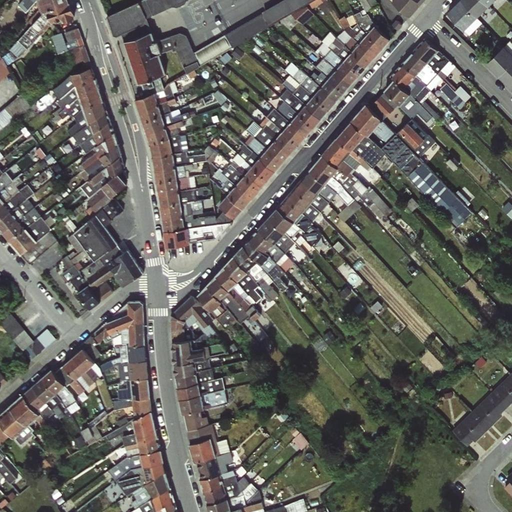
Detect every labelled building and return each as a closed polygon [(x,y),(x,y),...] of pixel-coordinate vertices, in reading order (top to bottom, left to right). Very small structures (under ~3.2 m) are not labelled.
[(22,0),(18,4),(26,11),(37,1),(37,0),(22,0)] [(37,0),(37,1),(40,12),(69,3),(68,0),(37,0)] [(409,17),(421,4),(416,0),(392,0),(391,1),(409,17)] [(478,16),(461,0),(449,13),(464,30),(478,16)] [(461,0),(478,16),(489,5),(483,0),(461,0)] [(69,3),(40,12),(41,14),(18,41),(20,43),(4,56),(9,64),(20,56),(28,47),(29,48),(37,29),(49,15),(52,23),(62,20),(63,22),(75,18),(69,3)] [(358,23),(383,48),(391,39),(363,15),(356,18),(358,23)] [(383,48),(358,23),(352,28),(349,25),(344,29),(352,37),(376,56),(383,48)] [(83,62),(84,67),(92,66),(84,26),(68,30),(75,63),(83,62)] [(54,34),(60,52),(71,48),(65,30),(54,34)] [(368,65),(345,45),(331,31),(323,41),(360,74),(368,65)] [(376,56),(352,37),(345,45),(368,65),(376,56)] [(425,37),(413,50),(442,78),(450,86),(452,84),(446,77),(456,65),(425,37)] [(360,74),(323,41),(317,48),(320,50),(318,53),(323,58),(352,83),(360,74)] [(511,64),(511,56),(504,48),(488,64),(499,76),(511,64)] [(413,50),(402,63),(430,89),(442,78),(413,50)] [(352,83),(323,58),(316,67),(321,72),(345,91),(352,83)] [(92,203),(96,208),(101,207),(133,183),(124,170),(127,167),(99,61),(91,67),(79,70),(51,91),(61,104),(64,116),(65,116),(77,113),(79,122),(70,128),(87,151),(102,147),(84,161),(93,172),(101,166),(112,163),(83,185),(90,193),(92,203)] [(337,100),(310,75),(291,62),(285,69),(290,73),(330,108),(337,100)] [(391,76),(394,79),(425,109),(429,106),(424,100),(432,91),(430,89),(402,63),(391,76)] [(511,87),(511,64),(499,76),(511,88),(511,87)] [(345,91),(321,72),(318,74),(314,71),(310,75),(337,100),(345,91)] [(330,108),(290,73),(282,83),(286,88),(321,118),(330,108)] [(437,121),(425,109),(394,79),(384,89),(399,104),(413,117),(418,113),(427,121),(430,119),(435,123),(437,121)] [(139,110),(176,98),(174,92),(177,92),(178,90),(176,85),(171,86),(169,82),(165,89),(135,99),(139,110)] [(321,118),(286,88),(283,92),(290,99),(287,102),(314,127),(321,118)] [(0,130),(31,106),(23,92),(0,110),(0,130)] [(143,121),(172,110),(170,106),(177,103),(176,98),(139,110),(143,121)] [(314,127),(287,102),(284,107),(277,103),(274,107),(307,135),(314,127)] [(366,103),(352,120),(369,135),(383,119),(366,103)] [(307,135),(274,107),(270,112),(267,109),(263,113),(267,117),(299,144),(307,135)] [(146,132),(182,119),(191,116),(189,111),(173,116),(172,110),(143,121),(146,132)] [(299,144),(267,117),(264,121),(267,124),(263,128),(291,152),(299,144)] [(435,141),(413,118),(397,134),(420,156),(435,141)] [(182,119),(146,132),(150,144),(171,138),(179,135),(177,128),(185,125),(182,119)] [(352,120),(337,137),(374,168),(387,152),(369,135),(352,120)] [(291,152),(263,128),(255,136),(284,160),(291,152)] [(152,157),(189,151),(185,133),(180,134),(180,137),(171,140),(171,138),(150,144),(152,157)] [(284,160),(255,136),(251,140),(244,135),(239,140),(244,144),(276,170),(284,160)] [(337,137),(323,154),(356,186),(374,168),(337,137)] [(276,170),(244,144),(238,151),(268,179),(276,170)] [(189,151),(152,157),(154,169),(193,162),(192,156),(190,157),(189,151)] [(268,179),(238,151),(233,157),(234,158),(229,163),(259,189),(268,179)] [(344,198),(356,186),(323,154),(317,161),(310,169),(344,198)] [(193,162),(154,169),(157,182),(187,176),(190,176),(188,169),(198,168),(198,164),(197,162),(193,162)] [(259,189),(229,163),(221,171),(251,198),(259,189)] [(251,198),(221,171),(219,168),(213,173),(218,178),(214,183),(227,194),(244,206),(251,198)] [(338,203),(344,198),(310,169),(302,179),(330,202),(333,199),(338,203)] [(3,172),(0,174),(0,190),(13,180),(6,170),(3,172)] [(13,180),(0,190),(0,205),(25,186),(22,182),(27,176),(24,171),(13,180)] [(187,176),(157,182),(158,192),(194,189),(197,188),(196,182),(188,183),(187,176)] [(322,211),(330,202),(302,179),(294,188),(322,211)] [(0,218),(32,195),(25,186),(0,205),(0,218)] [(314,221),(322,211),(294,188),(286,197),(314,221)] [(194,189),(158,192),(161,205),(196,199),(194,189)] [(244,206),(227,194),(219,204),(225,209),(235,216),(244,206)] [(32,195),(0,218),(0,228),(3,231),(30,209),(28,206),(35,200),(32,195)] [(286,197),(277,207),(299,227),(319,237),(322,234),(311,224),(314,221),(286,197)] [(196,199),(161,205),(163,218),(197,213),(203,212),(202,199),(196,199)] [(30,209),(3,231),(10,240),(42,216),(38,210),(42,206),(40,203),(30,209)] [(66,270),(92,308),(118,291),(110,279),(117,274),(125,286),(148,271),(132,247),(126,250),(108,223),(120,215),(113,204),(69,233),(81,252),(73,257),(70,253),(64,257),(71,267),(66,270)] [(321,240),(319,237),(299,227),(277,207),(267,218),(295,242),(299,245),(306,240),(313,248),(317,246),(316,244),(321,240)] [(197,213),(163,218),(165,230),(230,222),(235,216),(225,209),(217,218),(211,218),(210,216),(198,217),(197,213)] [(22,254),(50,230),(54,225),(49,220),(47,221),(42,215),(42,216),(10,240),(22,254)] [(267,218),(258,228),(285,252),(295,242),(267,218)] [(230,222),(165,230),(168,245),(190,242),(189,239),(204,237),(205,233),(212,232),(215,239),(230,222)] [(258,228),(251,236),(277,263),(285,272),(290,267),(284,260),(288,255),(285,252),(258,228)] [(50,230),(22,254),(30,264),(57,240),(50,230)] [(251,236),(243,244),(272,279),(277,283),(282,279),(272,268),(277,263),(251,236)] [(243,244),(234,255),(262,287),(273,299),(278,294),(269,283),(272,279),(243,244)] [(234,255),(225,264),(255,302),(262,297),(258,290),(262,287),(234,255)] [(225,264),(216,274),(243,306),(254,320),(260,315),(253,303),(255,302),(225,264)] [(216,274),(208,284),(235,317),(241,322),(247,319),(240,307),(243,306),(216,274)] [(234,319),(235,317),(208,284),(199,294),(234,341),(240,336),(236,328),(239,325),(234,319)] [(204,327),(214,318),(193,296),(173,314),(186,320),(193,313),(204,327)] [(3,320),(33,358),(60,338),(51,326),(36,338),(15,311),(3,320)] [(106,323),(95,334),(103,343),(115,333),(106,323)] [(89,346),(0,410),(0,412),(16,435),(47,413),(42,406),(61,393),(69,404),(110,374),(89,346)] [(511,402),(511,373),(491,392),(507,406),(511,402)] [(230,398),(224,375),(205,379),(210,403),(230,398)] [(507,406),(491,392),(472,411),(489,428),(502,414),(501,413),(507,406)] [(475,441),(489,428),(472,411),(453,430),(468,445),(473,439),(475,441)] [(97,422),(85,428),(93,442),(105,436),(97,422)] [(86,432),(77,436),(81,446),(91,442),(86,432)] [(0,471),(4,476),(11,482),(18,477),(0,451),(0,450),(0,471)] [(127,457),(112,469),(133,496),(132,497),(139,506),(149,498),(141,488),(148,483),(138,470),(130,476),(125,470),(133,464),(127,457)]
